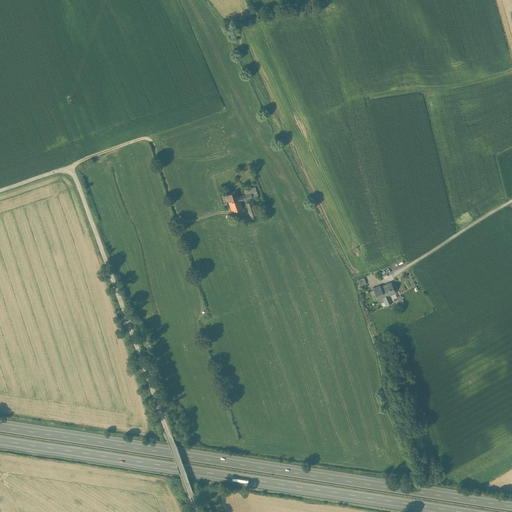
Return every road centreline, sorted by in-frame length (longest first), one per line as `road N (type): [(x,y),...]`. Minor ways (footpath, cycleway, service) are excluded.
road 1 (motorway): [(511,504),(0,425)]
road 2 (motorway): [(0,440),(465,511)]
road 3 (residential): [(197,511),(77,179),(59,168),(0,189)]
road 4 (track): [(270,135),(362,96),(466,84),(511,69)]
